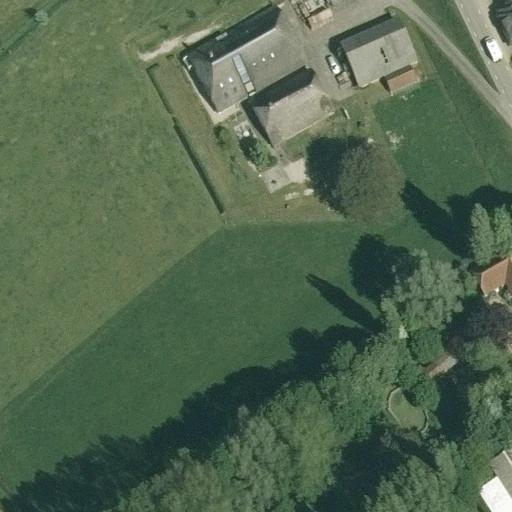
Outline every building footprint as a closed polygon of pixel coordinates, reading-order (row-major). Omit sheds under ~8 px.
[(511,11),(500,17),(506,28),(503,29),(508,40),(511,39),(511,40),(511,11)] [(310,74),(258,103),(254,95),(307,66),(277,12),(188,61),(218,115),(243,101),(269,149),(332,115),(310,74)] [(417,64),(399,24),(341,49),(359,89),(383,79),(390,96),(417,84),(409,67),(417,64)] [(511,251),(472,276),(486,300),(506,287),(511,297),(511,251)] [(511,318),(501,306),(486,321),(497,333),(511,319),(511,318)] [(472,354),(489,339),(474,323),(459,338),(457,336),(445,346),(426,365),(430,370),(418,380),(432,399),(444,390),(438,382),(472,354)] [(511,454),(489,469),(511,505),(511,454)]
